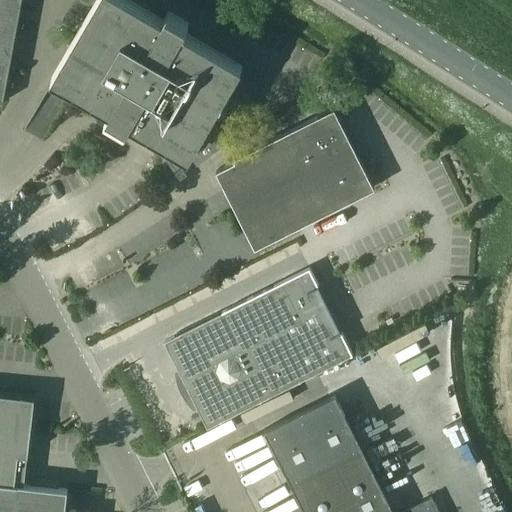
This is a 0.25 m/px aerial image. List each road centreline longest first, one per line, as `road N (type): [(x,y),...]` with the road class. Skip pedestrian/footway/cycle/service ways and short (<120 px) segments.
road 1 (unknown): [(115,0),(354,134),(379,157),(390,187),(367,225),(74,376)]
road 2 (unclassified): [(141,511),(0,238)]
road 3 (tertiary): [(511,97),(360,0)]
road 4 (unknown): [(0,122),(52,16),(70,0)]
